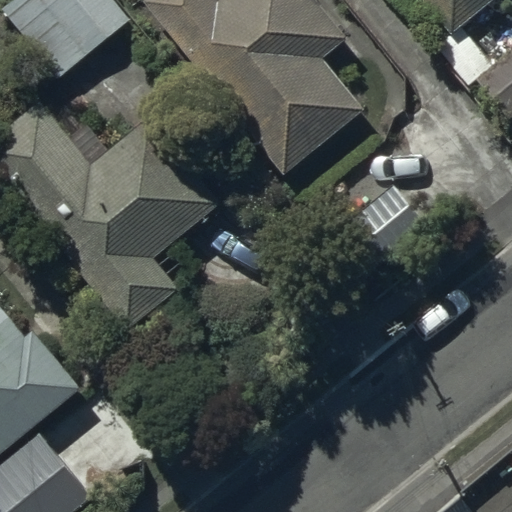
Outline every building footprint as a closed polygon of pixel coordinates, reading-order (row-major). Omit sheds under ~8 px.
[(17,0),(1,13),(55,85),(132,26),(112,0),(17,0)] [(212,0),(147,0),(143,4),(284,178),(364,111),(322,60),(346,41),(312,0),(220,0),(216,3),(212,0)] [(421,0),(451,37),(496,0),(421,0)] [(43,103),(0,135),(0,170),(124,333),(180,291),(155,258),(220,208),(153,119),(108,153),(89,128),(72,142),(43,103)] [(424,230),(393,189),(330,237),(363,280),(424,230)] [(0,308),(0,455),(81,389),(32,328),(22,336),(0,308)]
